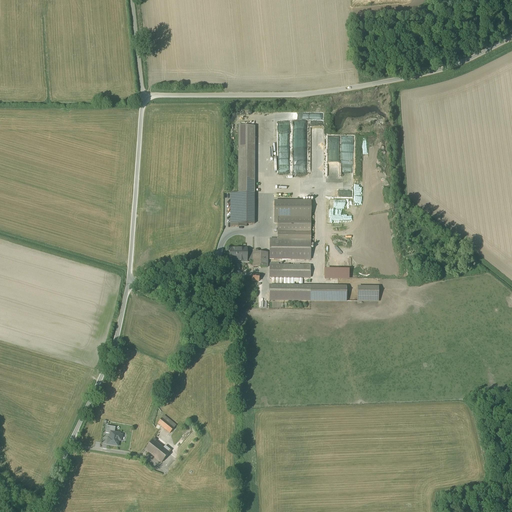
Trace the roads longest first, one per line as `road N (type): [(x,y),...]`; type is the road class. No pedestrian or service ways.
road 1 (unclassified): [(39,511),(116,338),(128,283),(142,95)]
road 2 (unclassified): [(142,95),(283,96),(361,87),(441,70),(511,38)]
